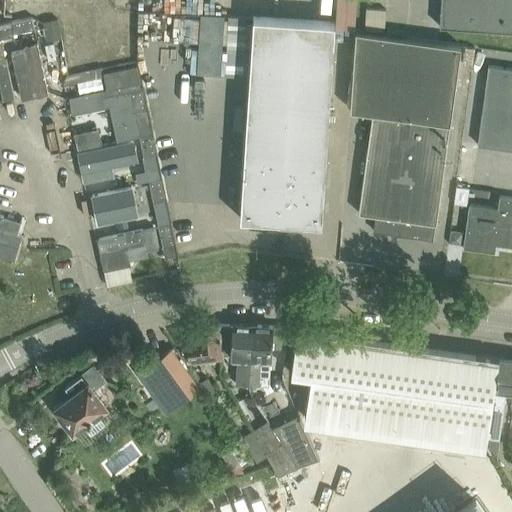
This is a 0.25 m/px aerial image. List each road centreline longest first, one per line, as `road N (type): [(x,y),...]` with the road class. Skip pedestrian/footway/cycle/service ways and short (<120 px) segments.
road 1 (unclassified): [(511,325),(234,294),(150,306),(0,363)]
road 2 (unknown): [(90,325),(26,138)]
road 3 (unknown): [(500,511),(470,471),(453,462),(420,469),(343,511)]
